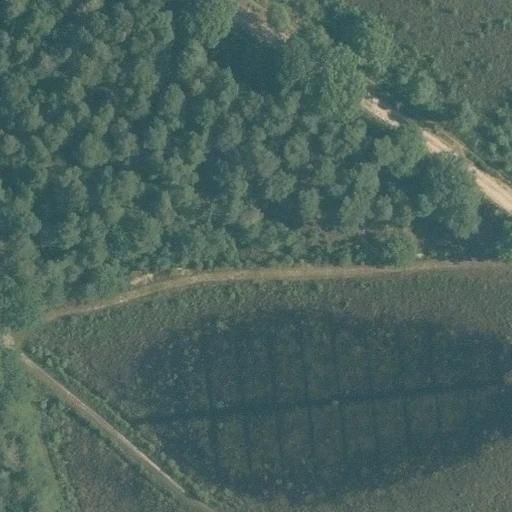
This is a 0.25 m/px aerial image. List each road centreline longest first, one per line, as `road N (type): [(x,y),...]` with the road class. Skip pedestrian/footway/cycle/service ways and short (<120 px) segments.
road 1 (track): [(3,335),(208,276),(511,258)]
road 2 (track): [(511,206),(221,0)]
road 3 (track): [(214,511),(0,335)]
road 4 (track): [(64,511),(3,335)]
